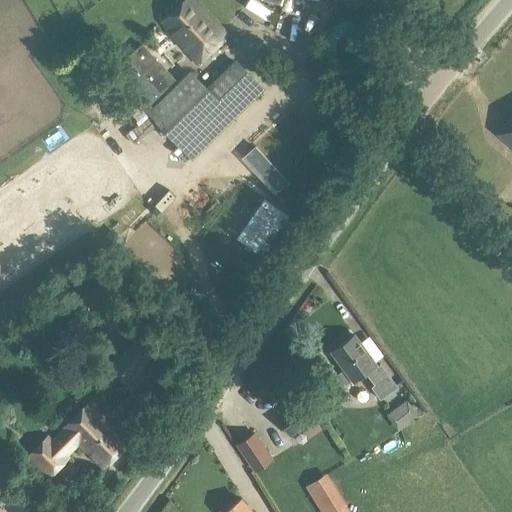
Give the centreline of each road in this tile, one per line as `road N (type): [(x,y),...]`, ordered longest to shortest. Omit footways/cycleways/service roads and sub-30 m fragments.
road 1 (unclassified): [(126,511),(402,131)]
road 2 (unclassified): [(511,262),(402,131)]
